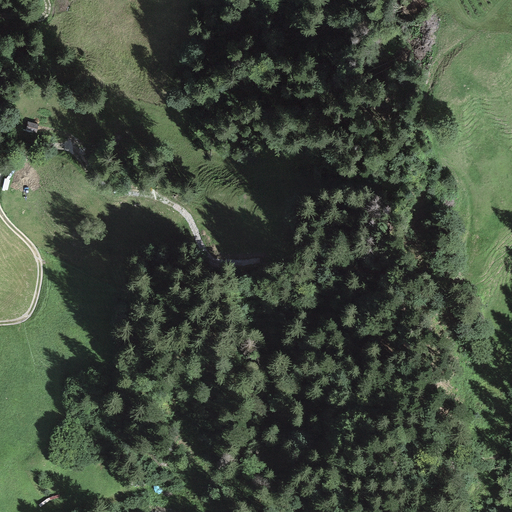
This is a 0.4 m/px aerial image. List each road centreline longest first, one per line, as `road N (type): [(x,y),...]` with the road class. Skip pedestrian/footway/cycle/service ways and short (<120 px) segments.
road 1 (track): [(0,175),(33,153),(69,147),(105,187),(177,207),(195,231),(199,256),(211,263),(348,262),(420,305),(461,281)]
road 2 (track): [(0,323),(32,309),(40,281),(35,252),(0,212)]
